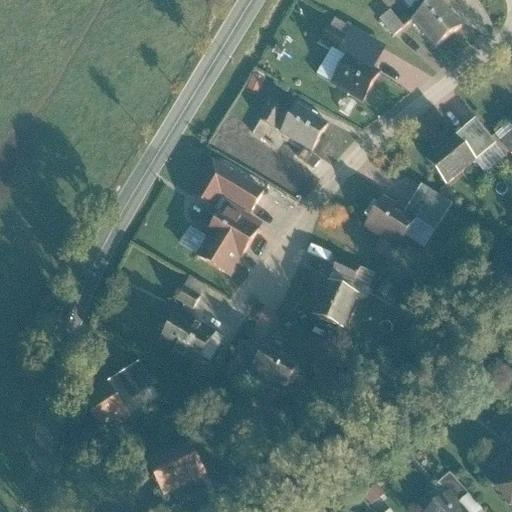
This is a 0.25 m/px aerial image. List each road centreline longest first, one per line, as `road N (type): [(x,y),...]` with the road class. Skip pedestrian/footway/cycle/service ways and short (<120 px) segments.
road 1 (tertiary): [(36,511),(75,319),(120,220),(255,0)]
road 2 (residential): [(511,44),(362,156),(269,295)]
